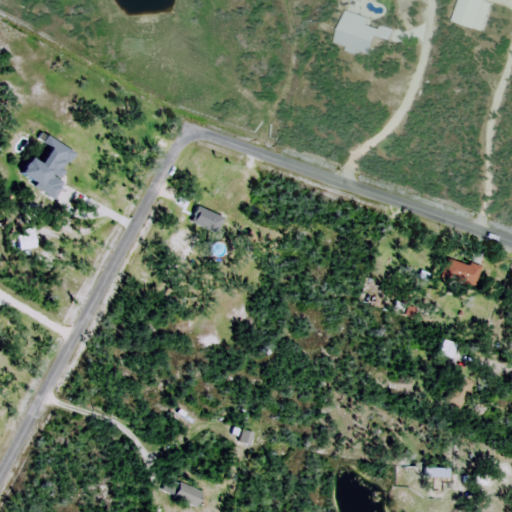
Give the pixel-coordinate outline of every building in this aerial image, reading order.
[(16,179),(51,197),(74,154),(39,135),(16,179)] [(163,257),(186,267),(198,239),(176,229),(163,257)] [(473,289),(480,270),(446,257),(439,276),(473,289)] [(439,354),(453,359),(458,345),(443,340),(439,354)] [(460,409),(473,383),(455,374),(442,400),(460,409)] [(245,431),(244,432),(235,428),(230,438),(249,448),(256,436),(245,431)] [(422,478),(447,478),(447,468),(422,468),(422,478)]
